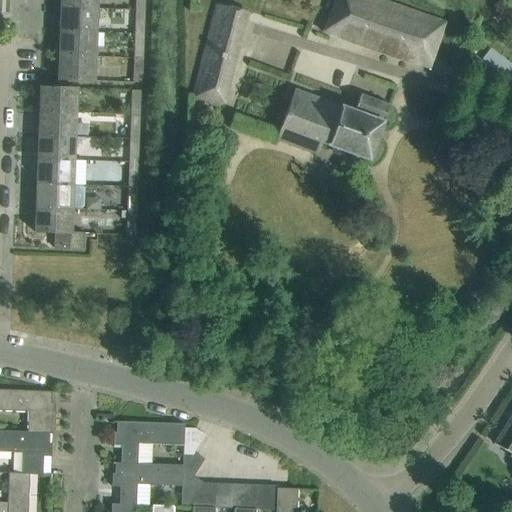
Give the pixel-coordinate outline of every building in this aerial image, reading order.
[(97,8),(96,0),(60,0),(60,7),(97,8)] [(145,11),(145,0),(136,0),(136,10),(145,11)] [(380,0),(336,0),(325,32),(430,70),(448,21),(446,20),(445,21),(380,0)] [(192,100),(221,106),(228,108),(242,57),(236,55),(248,13),(219,4),(192,100)] [(96,32),(97,8),(60,7),(60,31),(96,32)] [(144,35),(145,11),(136,10),(135,34),(144,35)] [(508,61),(511,55),(511,43),(493,29),(483,42),(508,61)] [(95,56),(96,32),(60,31),(59,55),(95,56)] [(143,59),(144,35),(135,34),(134,58),(143,59)] [(511,67),(490,50),(481,61),(504,77),(511,67)] [(94,81),(95,56),(59,55),(58,79),(94,81)] [(142,82),(143,59),(134,58),(133,82),(142,82)] [(76,88),(40,87),(39,112),(75,113),(76,88)] [(279,126),(326,145),(371,161),(391,106),(361,96),(355,111),(339,106),(292,89),(279,126)] [(131,90),(130,115),(140,116),(141,91),(131,90)] [(74,137),(75,113),(39,112),(38,136),(74,137)] [(139,140),(140,116),(130,115),(129,139),(139,140)] [(74,161),(74,137),(38,136),(38,160),(74,161)] [(138,164),(139,140),(129,139),(128,163),(138,164)] [(73,185),(74,161),(38,160),(37,184),(73,185)] [(137,188),(138,164),(128,163),(127,187),(137,188)] [(72,209),(73,185),(37,184),(36,208),(72,209)] [(136,212),(137,188),(127,187),(127,210),(127,211),(136,212)] [(71,234),(72,209),(36,208),(35,232),(55,233),(55,249),(84,250),(84,235),(71,234)] [(135,236),(136,212),(127,211),(127,210),(120,210),(119,218),(126,218),(126,236),(135,236)] [(0,390),(0,410),(28,412),(27,432),(27,433),(52,433),(53,392),(0,390)] [(511,416),(495,444),(511,454),(511,416)] [(182,444),(183,425),(113,422),(113,447),(121,447),(121,464),(137,464),(137,462),(137,442),(182,444)] [(206,435),(195,429),(185,428),(185,425),(183,425),(182,444),(182,455),(193,456),(195,452),(206,435)] [(52,434),(52,433),(27,433),(27,432),(0,430),(0,451),(21,453),(21,473),(28,474),(42,474),(43,457),(51,457),(51,444),(48,444),(49,434),(52,434)] [(205,459),(195,452),(193,456),(182,455),(182,464),(181,466),(181,482),(190,482),(193,476),(205,459)] [(181,466),(182,464),(137,462),(137,464),(121,464),(113,464),(112,488),(120,488),(119,505),(131,506),(149,506),(150,484),(181,485),(181,482),(181,466)] [(26,511),(28,474),(21,473),(7,472),(6,502),(7,502),(6,511),(26,511)] [(188,506),(204,483),(193,476),(190,482),(181,482),(181,485),(180,506),(188,506)] [(213,508),(214,484),(204,483),(188,506),(192,506),(192,508),(213,508)] [(228,507),(229,484),(214,484),(213,508),(214,508),(214,507),(228,507)] [(242,509),(243,485),(229,484),(228,507),(234,507),(234,509),(235,509),(242,509)] [(260,508),(261,485),(243,485),(242,509),(255,510),(255,508),(260,508)] [(276,510),(276,489),(276,486),(261,485),(260,508),(275,509),(275,510),(276,510)] [(297,511),(298,489),(276,489),(276,510),(275,510),(274,511),(297,511)]
